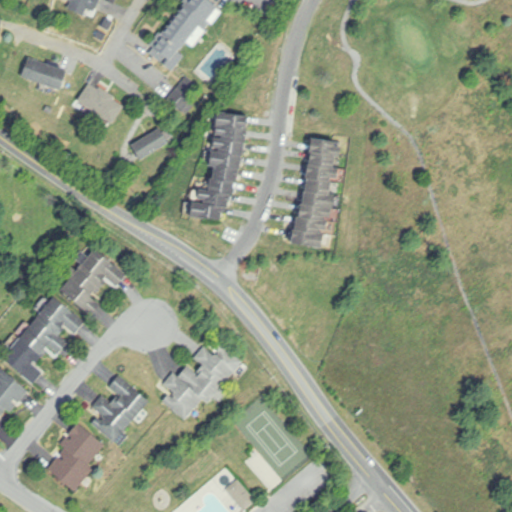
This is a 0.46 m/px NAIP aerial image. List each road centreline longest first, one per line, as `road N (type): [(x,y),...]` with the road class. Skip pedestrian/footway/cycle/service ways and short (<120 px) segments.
road 1 (tertiary): [(403,511),(222,277),(0,133)]
road 2 (residential): [(222,277),(275,176),(289,71),(311,0)]
road 3 (residential): [(0,474),(112,337),(151,322)]
